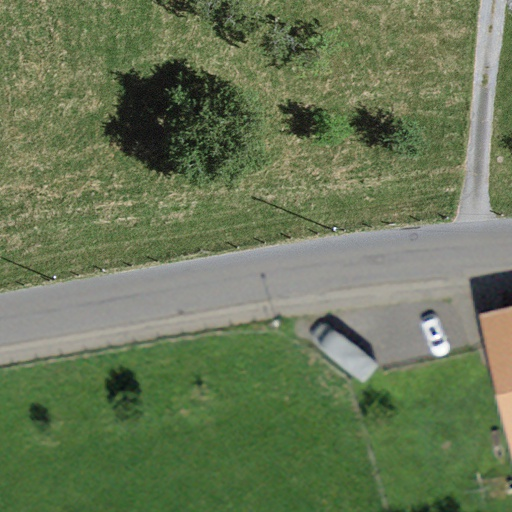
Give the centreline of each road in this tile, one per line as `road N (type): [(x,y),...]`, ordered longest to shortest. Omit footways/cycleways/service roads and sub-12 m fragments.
road 1 (unclassified): [(0,330),(511,252)]
road 2 (track): [(496,0),(477,255)]
